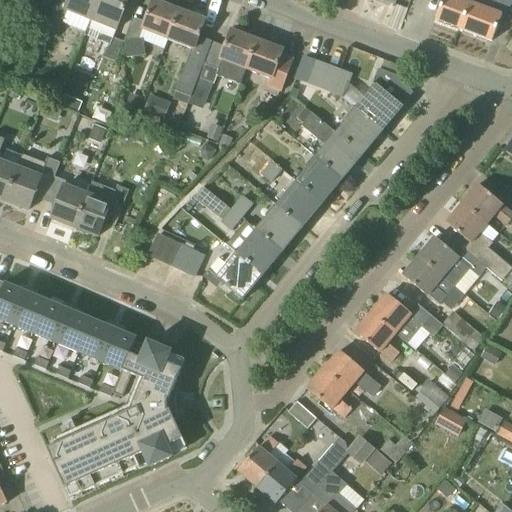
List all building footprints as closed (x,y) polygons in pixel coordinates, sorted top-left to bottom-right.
[(85,37),(99,0),(68,0),(64,10),(90,21),(85,37)] [(99,0),(85,37),(108,46),(111,37),(112,38),(116,31),(128,0),(99,0)] [(443,0),(435,21),(457,29),(467,0),(443,0)] [(467,0),(457,29),(491,42),(502,16),(505,12),(504,12),(511,2),(511,1),(510,0),(467,0)] [(168,41),(179,11),(153,1),(142,31),(168,41)] [(205,21),(179,11),(168,41),(192,51),(187,63),(175,92),(176,93),(173,101),(187,106),(190,98),(195,85),(211,43),(199,38),(205,21)] [(246,70),(257,41),(231,31),(224,48),(211,43),(195,85),(208,90),(210,84),(214,86),(218,77),(240,85),(246,70)] [(116,64),(124,44),(124,43),(112,38),(111,37),(108,46),(103,58),(116,64)] [(126,61),(145,57),(143,40),(124,44),(126,61)] [(257,41),(246,70),(270,80),(267,87),(281,93),(293,61),(281,56),(283,51),(257,41)] [(351,76),(304,58),(296,79),(341,96),(343,96),(345,91),(351,76)] [(374,90),(366,99),(356,111),(383,133),(403,109),(401,108),(413,94),(400,83),(401,79),(378,70),(371,89),(374,90)] [(170,104),(151,96),(146,108),(165,116),(170,104)] [(77,103),(62,97),(58,106),(73,112),(77,103)] [(363,157),(383,133),(356,111),(336,135),(363,157)] [(336,135),(311,114),(301,127),(325,147),(316,159),(343,181),(363,157),(336,135)] [(212,126),(207,139),(217,143),(222,130),(212,126)] [(94,127),(88,141),(100,145),(105,131),(94,127)] [(222,136),(219,145),(229,149),(232,140),(222,136)] [(0,155),(0,151),(4,140),(0,138),(0,200),(5,203),(23,157),(22,157),(17,170),(1,164),(4,156),(0,155)] [(204,146),(200,152),(201,160),(208,164),(215,153),(204,146)] [(45,165),(23,157),(5,203),(28,211),(33,198),(45,202),(54,178),(60,164),(47,159),(45,165)] [(323,205),(343,181),(316,159),(296,183),(323,205)] [(271,185),(282,171),(272,162),(260,176),(271,185)] [(75,229),(87,196),(64,187),(66,182),(54,178),(45,202),(56,207),(51,220),(75,229)] [(303,229),(323,205),(296,183),(276,207),(303,229)] [(114,192),(94,184),(89,197),(87,196),(75,229),(98,238),(103,225),(114,229),(129,192),(116,187),(114,192)] [(511,218),(511,216),(501,207),(502,206),(478,186),(462,205),(486,225),(493,216),(505,226),(511,218)] [(241,220),(253,206),(242,197),(230,211),(231,211),(241,220)] [(214,214),(213,215),(218,219),(221,222),(231,211),(230,211),(223,204),(222,205),(220,207),(216,213),(215,213),(214,214)] [(511,271),(511,269),(488,250),(493,245),(479,233),(486,225),(462,205),(446,224),(469,244),(463,251),(486,270),(502,283),(511,271)] [(283,254),(303,229),(276,207),(256,231),(283,254)] [(241,220),(231,211),(221,222),(220,224),(230,233),(241,220)] [(283,254),(256,231),(236,255),(263,278),(283,254)] [(160,261),(169,241),(158,236),(149,256),(160,261)] [(458,258),(434,238),(419,257),(442,277),(454,287),(468,270),(479,279),(486,270),(463,251),(458,258)] [(171,267),(181,246),(169,241),(160,261),(171,267)] [(183,272),(192,252),(181,246),(171,267),(183,272)] [(194,277),(204,257),(192,252),(183,272),(194,277)] [(263,278),(236,255),(226,266),(218,259),(207,272),(243,302),(263,278)] [(454,287),(442,277),(419,257),(402,277),(426,297),(427,296),(439,306),(445,299),(454,287)] [(0,320),(13,325),(26,292),(5,284),(0,296),(0,320)] [(13,325),(35,334),(48,300),(26,292),(13,325)] [(433,338),(442,327),(442,326),(415,304),(408,313),(387,295),(371,314),(394,334),(416,352),(429,335),(433,338)] [(48,300),(35,334),(57,342),(70,309),(48,300)] [(79,351),(92,317),(70,309),(57,342),(79,351)] [(442,326),(442,327),(463,344),(474,353),(485,340),(474,331),(453,313),(442,326)] [(391,363),(399,355),(386,344),(394,334),(371,314),(355,334),(378,353),(379,353),(391,363)] [(79,351),(101,359),(114,326),(92,317),(79,351)] [(101,359),(122,368),(134,338),(135,334),(114,326),(101,359)] [(122,368),(115,387),(113,390),(124,394),(132,372),(143,376),(135,396),(140,410),(50,454),(69,494),(80,489),(85,499),(101,491),(115,484),(110,474),(121,468),(126,478),(141,471),(136,461),(147,456),(152,466),(173,455),(168,445),(184,437),(171,410),(175,410),(173,395),(169,395),(181,365),(165,359),(169,347),(146,339),(145,343),(134,338),(122,368)] [(13,356),(24,361),(27,353),(16,348),(13,356)] [(380,388),(362,373),(363,372),(339,352),(323,371),(347,391),(354,383),(372,398),(380,388)] [(35,365),(46,369),(49,361),(38,357),(35,365)] [(57,373),(68,377),(71,370),(60,365),(57,373)] [(447,374),(456,383),(464,375),(454,366),(447,374)] [(351,411),(339,401),(347,391),(323,371),(307,390),(331,411),(332,410),(344,420),(351,411)] [(79,381),(90,386),(93,378),(82,374),(79,381)] [(113,390),(115,387),(103,382),(100,390),(112,394),(113,390)] [(429,382),(415,399),(434,415),(448,398),(429,382)] [(307,430),(316,420),(297,403),(288,413),(307,430)] [(467,422),(443,409),(434,426),(457,439),(467,422)] [(511,444),(511,426),(505,423),(497,437),(511,444)] [(268,456),(278,445),(270,437),(260,449),(259,448),(238,473),(256,488),(278,464),(268,456)] [(300,484),(312,495),(331,474),(347,454),(345,444),(339,439),(319,462),(300,484)] [(360,465),(373,450),(360,439),(347,454),(360,465)] [(395,462),(403,450),(387,440),(379,452),(395,462)] [(374,451),(364,463),(380,477),(390,465),(374,451)] [(296,479),(306,468),(297,460),(287,472),(278,464),(256,488),(276,505),(297,480),(296,479)] [(354,511),(356,511),(338,495),(346,486),(331,474),(312,495),(326,507),(321,511),(354,511)]
